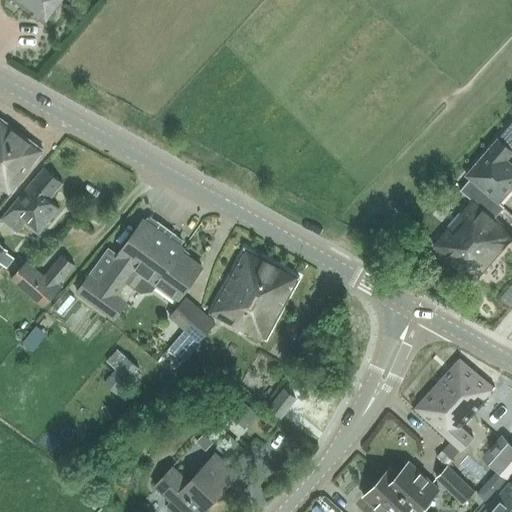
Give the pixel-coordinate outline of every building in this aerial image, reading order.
[(60,0),(15,0),(45,21),(60,0)] [(0,186),(11,194),(43,150),(0,118),(0,186)] [(472,200),(433,245),(475,281),(511,239),(511,233),(488,212),(497,202),(499,204),(511,189),(511,164),(507,160),(511,154),(511,151),(499,140),(467,176),(471,179),(461,191),(472,200)] [(7,213),(2,220),(16,231),(23,222),(38,234),(59,208),(49,200),(62,183),(44,168),(7,213)] [(109,249),(77,294),(114,321),(129,300),(128,300),(136,289),(141,293),(153,291),(156,287),(177,302),(202,268),(181,253),(185,248),(180,245),(182,241),(151,218),(146,221),(144,220),(118,256),(109,249)] [(0,244),(0,268),(3,264),(6,267),(13,258),(5,251),(6,249),(0,244)] [(251,332),(265,340),(300,278),(245,248),(209,313),(249,335),(251,332)] [(21,267),(11,279),(12,280),(19,286),(43,308),(62,286),(58,283),(74,265),(63,256),(44,277),(34,268),(26,261),(21,267)] [(172,320),(184,330),(201,311),(190,301),(172,320)] [(176,340),(168,350),(184,363),(200,344),(198,343),(209,331),(215,324),(201,311),(184,330),(176,340)] [(30,334),(22,343),(31,350),(38,341),(30,334)] [(106,360),(115,368),(125,356),(117,349),(112,355),(111,355),(106,360)] [(127,356),(104,382),(116,393),(132,376),(136,380),(141,373),(138,370),(140,367),(127,356)] [(460,358),(414,409),(449,439),(450,440),(460,449),(461,451),(473,437),(463,428),(487,402),(482,397),(491,387),(460,358)] [(228,387),(203,415),(218,428),(230,414),(244,426),(256,412),(228,387)] [(296,399),(283,389),(269,407),(282,417),(296,399)] [(227,434),(214,447),(225,457),(237,444),(227,434)] [(485,458),(508,477),(511,472),(511,447),(502,439),(485,458)] [(442,450),(436,456),(447,466),(447,465),(448,466),(453,460),(451,459),(442,450)] [(172,503),(167,509),(170,511),(202,511),(238,475),(215,453),(189,481),(173,466),(154,486),(172,503)] [(117,472),(116,460),(97,461),(98,473),(117,472)] [(398,474),(390,484),(413,505),(420,511),(439,491),(409,463),(398,474)] [(447,466),(436,478),(462,504),(469,495),(474,490),(450,467),(448,466),(447,465),(447,466)] [(406,511),(413,505),(390,484),(383,477),(364,497),(380,511),(406,511)] [(511,482),(486,511),(511,511),(511,482),(511,483),(511,482)] [(482,486),(477,492),(484,499),(485,500),(496,488),(491,484),(482,486)] [(474,490),(469,495),(479,504),(484,499),(477,492),(474,490)]
